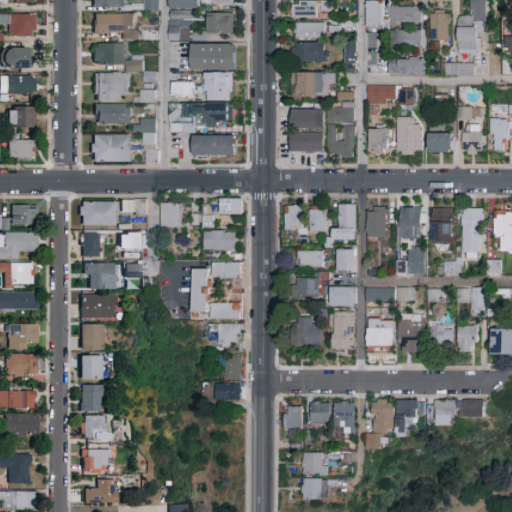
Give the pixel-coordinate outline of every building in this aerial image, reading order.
[(158,0),(158,11),(145,11),(145,0),(158,0)] [(200,5),(200,10),(169,9),(169,0),(234,0),(234,5),(200,5)] [(483,0),(483,56),(458,56),(459,17),(471,17),(471,0),(483,0)] [(293,18),(293,1),(330,1),(330,12),(321,12),(321,18),(293,18)] [(383,1),(383,27),(366,27),(366,1),(383,1)] [(421,7),(421,23),(391,23),(391,7),(421,7)] [(169,18),(191,19),(191,11),(169,10),(169,18)] [(431,41),(431,12),(450,12),(450,41),(431,41)] [(35,37),(7,37),(7,24),(0,24),(0,14),(35,14),(35,37)] [(94,34),(93,15),(135,14),(136,40),(119,40),(119,34),(94,34)] [(208,34),(208,14),(233,14),(233,34),(208,34)] [(169,15),(192,15),(192,41),(169,41),(169,15)] [(325,23),(325,39),(296,39),(296,23),(325,23)] [(392,47),(392,31),(421,31),(421,47),(392,47)] [(123,64),(93,64),(93,44),(123,44),(123,64)] [(325,44),(325,63),(298,63),(298,44),(325,44)] [(191,45),(235,45),(235,70),(191,70),(191,45)] [(32,69),(3,69),(3,47),(32,47),(32,69)] [(355,72),(344,72),(344,53),(355,53),(355,72)] [(425,58),(425,75),(389,75),(389,58),(425,58)] [(127,63),(141,60),(143,70),(128,73),(127,63)] [(474,63),(474,76),(445,76),(445,63),(474,63)] [(125,73),(125,101),(94,101),(94,73),(125,73)] [(206,100),(206,73),(232,73),(232,100),(206,100)] [(293,73),(335,73),(335,85),(326,85),(326,97),(293,97),(293,73)] [(34,94),(0,94),(0,75),(34,75),(34,94)] [(172,96),(172,82),(195,82),(195,96),(172,96)] [(396,102),(367,102),(367,86),(396,86),(396,102)] [(413,89),(413,105),(400,105),(400,89),(413,89)] [(351,91),(336,91),(336,99),(351,99),(351,91)] [(141,103),(141,92),(155,92),(155,103),(141,103)] [(327,109),(336,109),(336,103),(354,103),(354,123),(327,123),(327,109)] [(193,132),(171,132),(170,124),(182,124),(182,104),(231,104),(231,125),(193,125),(193,132)] [(130,124),(94,124),(94,105),(130,105),(130,124)] [(34,128),(7,128),(7,106),(34,106),(34,128)] [(508,152),(491,152),(491,106),(508,106),(508,152)] [(481,108),(481,155),(463,155),(463,132),(471,133),(471,120),(458,120),(458,107),(481,108)] [(323,129),(291,129),(291,110),(323,110),(323,129)] [(397,155),(397,118),(420,118),(420,155),(397,155)] [(156,119),(156,146),(141,146),(141,119),(156,119)] [(330,127),(336,127),(335,142),(345,142),(345,126),(355,127),(354,157),(329,157),(330,127)] [(369,153),(369,129),(390,129),(390,153),(369,153)] [(323,152),(291,152),(291,134),(323,134),(323,152)] [(428,153),(428,134),(453,134),(453,153),(428,153)] [(129,162),(90,162),(90,135),(128,135),(129,162)] [(191,155),(191,136),(235,136),(235,155),(191,155)] [(7,160),(7,140),(34,140),(34,160),(7,160)] [(156,162),(148,162),(147,153),(156,153),(156,162)] [(148,215),(121,215),(121,200),(148,200),(148,215)] [(243,200),(243,215),(219,215),(219,200),(243,200)] [(114,225),(79,225),(79,201),(114,201),(114,225)] [(181,203),(181,229),(161,229),(161,203),(181,203)] [(36,226),(8,226),(8,228),(0,228),(0,218),(11,218),(11,205),(36,205),(36,226)] [(339,205),(355,205),(355,232),(339,232),(339,205)] [(286,232),(286,206),(306,206),(306,232),(286,232)] [(386,207),(386,238),(366,238),(366,207),(386,207)] [(399,207),(422,207),(422,240),(399,240),(399,207)] [(326,232),(311,232),(311,208),(326,208),(326,232)] [(453,209),(453,250),(433,250),(433,209),(453,209)] [(462,209),(483,209),(483,253),(462,253),(462,209)] [(511,211),(511,254),(503,254),(503,239),(494,239),(494,211),(511,211)] [(353,239),(353,228),(331,227),(331,239),(353,239)] [(0,232),(37,232),(37,251),(18,251),(18,259),(0,259),(0,232)] [(237,250),(204,250),(204,232),(237,232),(237,250)] [(99,233),(99,257),(80,257),(80,233),(99,233)] [(142,234),(142,250),(121,250),(121,248),(117,248),(117,235),(122,235),(122,233),(142,234)] [(425,248),(426,275),(408,276),(408,248),(425,248)] [(354,250),(354,272),(337,272),(337,250),(354,250)] [(323,251),(323,267),(298,267),(298,251),(323,251)] [(445,274),(445,256),(462,256),(462,274),(445,274)] [(406,272),(407,261),(395,260),(395,272),(406,272)] [(488,277),(488,261),(500,261),(500,277),(488,277)] [(112,288),(83,288),(83,263),(112,263),(112,288)] [(242,263),(242,279),(213,279),(213,263),(242,263)] [(32,285),(9,285),(9,264),(32,264),(32,285)] [(140,264),(140,275),(126,275),(126,264),(140,264)] [(193,313),(193,270),(210,270),(210,313),(193,313)] [(143,277),(154,277),(154,287),(143,287),(143,277)] [(318,298),(293,298),(293,279),(318,279),(318,298)] [(357,288),(357,306),(330,306),(330,288),(357,288)] [(366,288),(414,288),(414,303),(366,303),(366,288)] [(485,289),(485,313),(471,313),(471,304),(458,304),(458,289),(485,289)] [(444,290),(444,302),(428,302),(428,290),(444,290)] [(0,310),(0,293),(34,293),(34,310),(0,310)] [(112,295),(112,319),(79,319),(79,295),(112,295)] [(242,320),(219,320),(219,304),(242,304),(242,320)] [(354,313),(354,348),(333,348),(333,313),(354,313)] [(313,326),(321,326),(321,346),(297,346),(297,318),(313,318),(313,326)] [(422,319),(422,353),(399,353),(399,319),(422,319)] [(394,320),(394,348),(366,348),(366,320),(394,320)] [(430,323),(453,323),(453,345),(430,345),(430,323)] [(6,350),(6,324),(36,324),(36,342),(26,342),(26,350),(6,350)] [(79,350),(79,324),(102,324),(102,350),(79,350)] [(241,347),(221,347),(221,324),(241,324),(241,347)] [(477,326),(477,353),(458,353),(458,326),(477,326)] [(511,329),(511,355),(492,355),(492,329),(511,329)] [(37,375),(4,375),(4,354),(37,354),(37,375)] [(79,379),(79,355),(102,355),(102,379),(79,379)] [(226,380),(226,358),(241,358),(241,380),(226,380)] [(79,411),(79,385),(99,385),(99,411),(79,411)] [(217,401),(217,385),(245,385),(245,401),(217,401)] [(34,408),(0,408),(0,391),(34,391),(34,408)] [(367,448),(367,434),(373,434),(372,401),(394,401),(394,430),(384,430),(384,448),(367,448)] [(417,418),(406,418),(406,433),(397,433),(397,401),(417,401),(417,418)] [(435,426),(435,401),(484,401),(484,418),(462,418),(462,409),(455,409),(455,426),(435,426)] [(335,402),(354,402),(354,431),(335,431),(335,402)] [(330,403),(330,422),(311,422),(311,403),(330,403)] [(302,407),(302,429),(285,429),(285,407),(302,407)] [(37,415),(37,435),(3,435),(3,415),(37,415)] [(81,439),(81,416),(104,416),(104,439),(81,439)] [(301,429),(301,440),(312,440),(312,429),(301,429)] [(108,449),(108,473),(80,473),(80,449),(108,449)] [(329,453),(329,475),(303,475),(303,453),(329,453)] [(0,454),(29,454),(29,484),(8,484),(8,469),(0,469),(0,454)] [(302,500),(302,479),(322,479),(322,500),(302,500)] [(113,480),(113,503),(83,503),(83,489),(94,489),(94,480),(113,480)] [(32,510),(1,510),(1,500),(0,500),(0,491),(32,491),(32,510)] [(183,511),(184,504),(167,503),(166,511),(183,511)]
